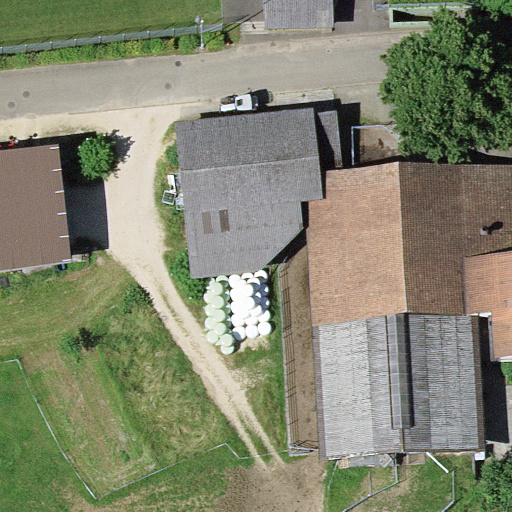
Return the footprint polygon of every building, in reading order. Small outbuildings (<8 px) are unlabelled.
[(346,0),(282,0),(284,32),(347,30),(346,0)] [(326,121),(194,134),(208,278),(340,265),(332,190),(326,121)] [(55,148),(0,153),(0,260),(67,253),(55,148)] [(511,172),(332,190),(340,265),(359,461),(504,447),(498,381),(486,265),(511,262),(511,172)] [(511,262),(486,265),(498,381),(511,379),(511,262)]
